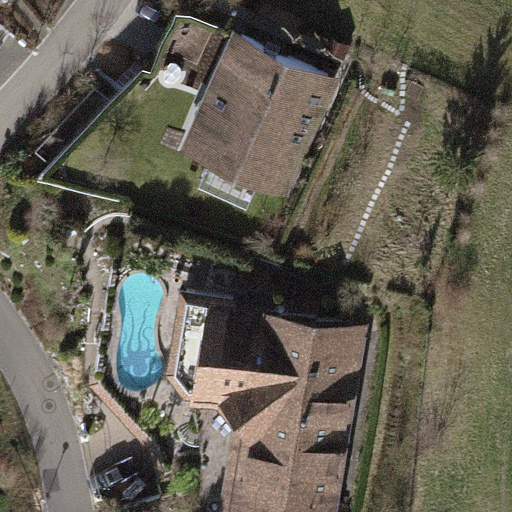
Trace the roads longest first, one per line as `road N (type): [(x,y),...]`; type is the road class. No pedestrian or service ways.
road 1 (residential): [(71,511),(39,388),(0,322)]
road 2 (residential): [(0,120),(105,0)]
